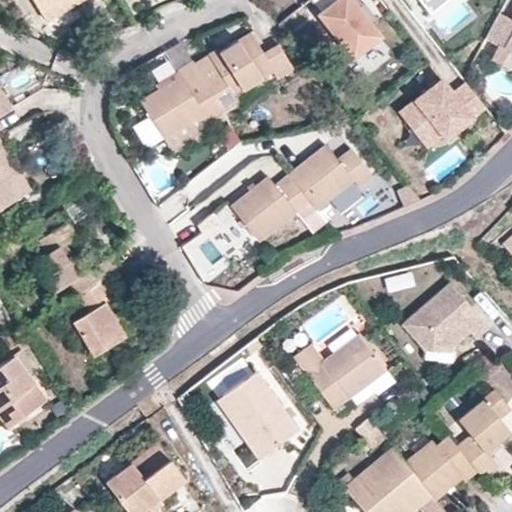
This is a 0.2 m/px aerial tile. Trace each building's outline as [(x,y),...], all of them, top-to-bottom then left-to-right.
[(30,0),(42,19),(74,0),(30,0)] [(385,32),(360,0),(333,0),(319,12),(353,56),(385,32)] [(423,0),(432,11),(445,0),(423,0)] [(511,18),(499,12),(485,38),(498,45),(490,58),(510,69),(511,64),(511,18)] [(262,52),(249,31),(195,66),(207,85),(222,107),(242,94),(238,88),(258,75),(271,66),(262,52)] [(292,66),(277,42),(262,52),(271,66),(277,75),(292,66)] [(222,107),(207,85),(195,66),(193,63),(177,73),(179,77),(139,103),(162,138),(187,122),(201,112),(205,118),(222,107)] [(242,94),(243,95),(263,82),(258,75),(238,88),(242,94)] [(441,78),(398,111),(408,124),(424,112),(440,132),(444,136),(483,106),(465,82),(452,92),(441,78)] [(424,144),(440,132),(424,112),(408,124),(424,144)] [(146,149),(162,138),(147,116),(131,126),(146,149)] [(162,138),(167,146),(192,130),(187,122),(162,138)] [(0,207),(21,194),(0,163),(0,153),(4,150),(0,142),(0,207)] [(297,192),(310,212),(350,185),(355,192),(368,183),(347,152),(332,162),(322,148),(284,174),(294,188),(297,192)] [(4,150),(0,153),(0,163),(21,194),(29,188),(4,150)] [(294,188),(284,174),(270,184),(264,176),(225,205),(253,242),(291,214),(297,222),(310,212),(297,192),(294,188)] [(75,250),(69,254),(63,257),(56,245),(61,241),(73,233),(64,219),(35,238),(43,252),(33,258),(52,289),(67,280),(76,292),(104,276),(116,268),(107,255),(88,266),(75,250)] [(511,239),(502,248),(511,259),(511,239)] [(61,241),(56,245),(63,257),(69,254),(61,241)] [(76,292),(70,296),(80,312),(71,317),(92,350),(122,331),(114,319),(107,308),(103,301),(115,293),(104,276),(76,292)] [(487,324),(448,279),(399,321),(420,347),(439,349),(448,339),(454,340),(467,329),(474,336),(487,324)] [(114,319),(121,315),(113,304),(107,308),(114,319)] [(308,372),(335,406),(360,387),(388,367),(361,332),(324,360),(312,342),(295,355),(308,372)] [(439,349),(442,350),(454,340),(448,339),(439,349)] [(0,414),(3,418),(8,426),(23,415),(38,404),(26,387),(33,382),(12,355),(0,363),(0,414)] [(360,387),(364,392),(391,372),(388,367),(360,387)] [(224,398),(242,422),(237,427),(260,457),(298,428),(257,373),(224,398)] [(458,415),(470,430),(454,443),(475,469),(480,474),(496,462),(489,452),(484,447),(498,436),(509,427),(502,415),(496,410),(507,400),(494,384),(458,415)] [(237,427),(242,422),(224,398),(219,401),(237,427)] [(511,408),(511,406),(507,400),(496,410),(502,415),(511,408)] [(365,419),(355,428),(372,446),(382,437),(365,419)] [(432,494),(435,497),(461,475),(464,478),(475,469),(454,443),(446,434),(435,443),(431,438),(404,461),(432,494)] [(484,447),(489,452),(502,441),(498,436),(484,447)] [(183,478),(155,442),(105,480),(130,511),(141,511),(150,505),(159,496),(183,478)] [(346,487),(366,511),(410,511),(420,504),(432,494),(404,461),(393,448),(346,487)] [(447,511),(435,497),(432,494),(420,504),(426,511),(447,511)] [(162,501),(159,496),(150,505),(153,509),(162,501)]
